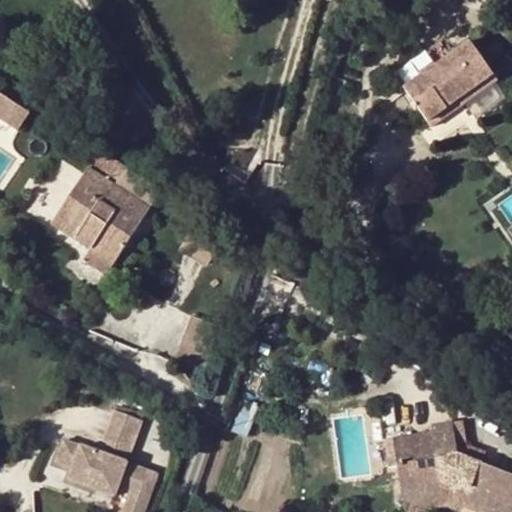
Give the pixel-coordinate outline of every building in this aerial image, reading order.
[(446,107),(461,97),(494,74),(470,42),(404,87),(432,126),(450,113),(446,107)] [(0,120),(6,124),(17,106),(0,95),(0,120)] [(464,103),(461,97),(446,107),(450,113),(464,103)] [(30,115),(17,106),(6,124),(19,132),(30,115)] [(116,264),(162,192),(100,152),(54,225),(93,250),(116,264)] [(116,264),(93,250),(84,262),(109,277),(116,264)] [(206,370),(222,328),(192,317),(176,358),(206,370)] [(102,440),(111,444),(107,456),(129,464),(144,421),(113,410),(102,440)] [(432,432),(417,435),(399,481),(402,499),(443,492),(442,480),(455,478),(470,484),(465,500),(495,511),(511,511),(511,475),(457,453),(452,422),(431,426),(432,432)] [(399,481),(417,435),(392,439),(399,481)] [(118,488),(130,491),(150,499),(158,475),(129,464),(107,456),(63,439),(55,462),(73,469),(69,479),(116,496),(118,488)] [(130,491),(122,511),(145,511),(150,499),(130,491)] [(443,492),(402,499),(403,506),(444,499),(443,492)] [(475,511),(495,511),(465,500),(462,507),(475,511)]
